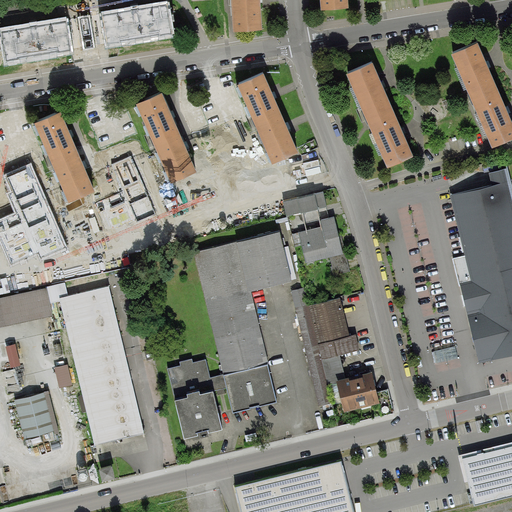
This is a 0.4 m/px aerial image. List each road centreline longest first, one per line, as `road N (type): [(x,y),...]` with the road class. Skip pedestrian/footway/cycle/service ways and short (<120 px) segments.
road 1 (residential): [(412,423),(355,203),(299,43)]
road 2 (residential): [(412,423),(46,511)]
road 3 (residential): [(0,90),(299,43)]
road 4 (residential): [(299,43),(511,6)]
